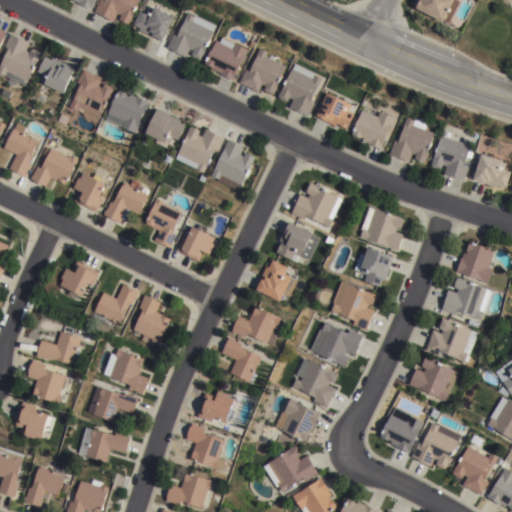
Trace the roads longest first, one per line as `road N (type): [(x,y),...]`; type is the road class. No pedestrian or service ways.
road 1 (residential): [(2,0),(292,141),(511,224)]
road 2 (residential): [(132,511),(216,298),(292,141)]
road 3 (residential): [(450,207),(353,443)]
road 4 (tertiary): [(281,0),(375,46),(511,96)]
road 5 (residential): [(0,193),(216,298)]
road 6 (residential): [(53,219),(0,354)]
road 7 (residential): [(353,443),(367,467),(450,511)]
